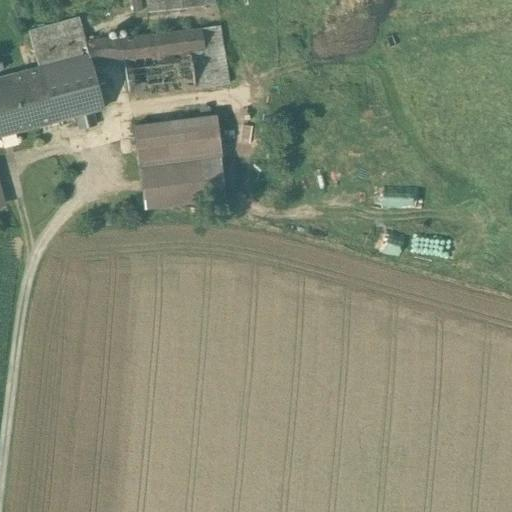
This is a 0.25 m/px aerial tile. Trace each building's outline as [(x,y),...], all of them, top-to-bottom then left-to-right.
[(212,0),(146,0),(148,11),(213,4),(212,0)] [(28,32),(40,68),(89,54),(92,65),(123,61),(122,59),(120,39),(85,43),(79,17),(28,32)] [(205,50),(188,51),(196,88),(228,84),(218,27),(201,29),(205,50)] [(120,39),(122,59),(188,51),(205,50),(201,29),(120,39)] [(129,97),(196,88),(188,51),(122,59),(123,61),(129,97)] [(40,68),(24,72),(39,125),(103,107),(92,65),(89,54),(40,68)] [(0,135),(39,125),(24,72),(0,78),(0,135)] [(214,117),(133,127),(144,209),(225,199),(214,117)] [(287,204),(369,206),(369,183),(288,181),(287,204)] [(415,259),(420,237),(369,225),(364,247),(415,259)]
